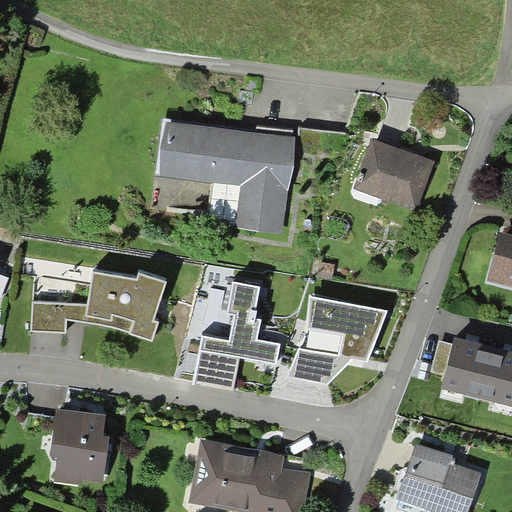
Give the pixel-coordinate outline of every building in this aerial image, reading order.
[(292,136),(161,122),(154,177),(239,186),(234,228),(281,234),(292,136)] [(432,162),(369,141),(352,192),(414,213),(432,162)] [(511,236),(497,233),(485,278),(511,285),(511,284),(511,236)] [(84,306),(82,323),(152,342),(163,282),(132,274),(128,285),(87,274),(84,306)] [(264,280),(229,275),(223,312),(235,314),(230,339),(203,334),(193,382),(235,388),(239,357),(276,364),(282,343),(263,339),(266,315),(257,314),(264,280)] [(388,308),(310,294),(305,334),(286,376),(329,384),(351,358),(367,362),(388,308)] [(28,332),(67,334),(65,320),(82,323),(84,306),(30,304),(28,332)] [(494,345),(455,335),(440,394),(479,404),(494,345)] [(511,349),(494,345),(479,404),(511,412),(511,349)] [(112,409),(57,402),(51,452),(56,452),(52,478),(79,481),(79,476),(103,479),(112,409)] [(395,500),(434,511),(465,511),(482,469),(410,443),(395,500)] [(276,456),(201,447),(188,508),(209,511),(298,511),(304,478),(274,475),(276,456)]
